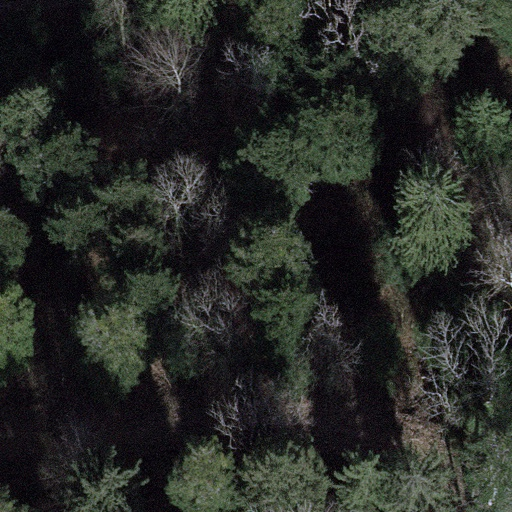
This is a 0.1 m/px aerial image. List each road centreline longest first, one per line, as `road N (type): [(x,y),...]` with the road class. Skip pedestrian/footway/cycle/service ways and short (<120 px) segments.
road 1 (track): [(460,511),(317,441),(0,443)]
road 2 (track): [(319,0),(355,18),(511,294)]
